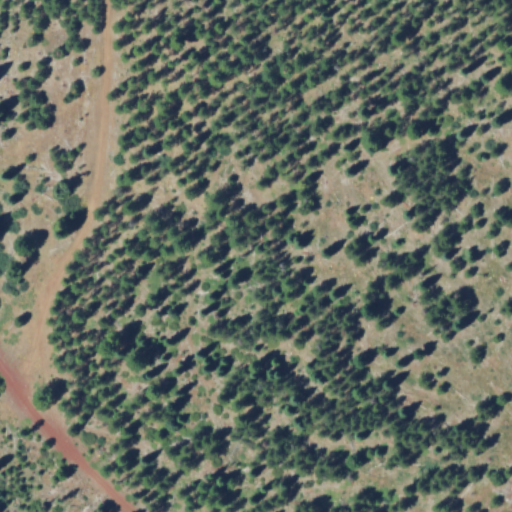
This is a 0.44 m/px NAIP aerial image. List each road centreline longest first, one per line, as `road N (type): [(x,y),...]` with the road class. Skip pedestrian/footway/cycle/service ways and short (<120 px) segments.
road 1 (track): [(109,0),(104,158),(87,233),(3,375)]
road 2 (track): [(129,511),(0,370)]
